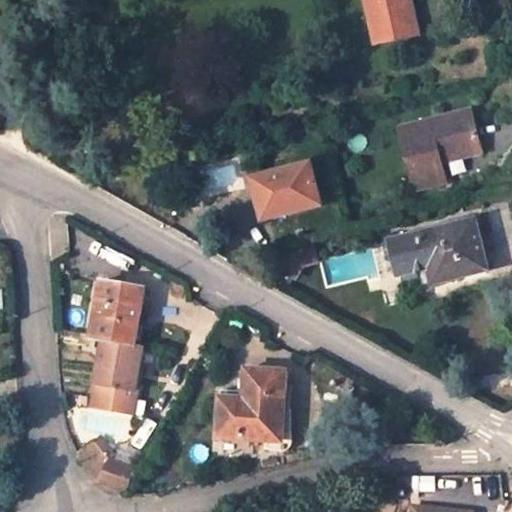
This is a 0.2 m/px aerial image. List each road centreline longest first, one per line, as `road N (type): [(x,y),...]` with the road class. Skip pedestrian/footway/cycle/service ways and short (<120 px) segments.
road 1 (unclassified): [(511,440),(18,170)]
road 2 (unclassified): [(127,511),(428,455),(511,461)]
road 3 (unclassified): [(59,511),(18,170)]
